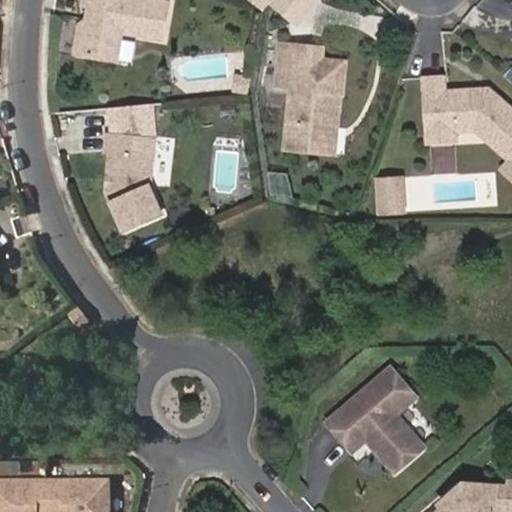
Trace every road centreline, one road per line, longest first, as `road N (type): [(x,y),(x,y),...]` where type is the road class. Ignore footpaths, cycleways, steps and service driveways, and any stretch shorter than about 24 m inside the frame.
road 1 (residential): [(35,0),(28,101),(53,199),(113,305),(161,362)]
road 2 (residential): [(224,450),(247,407),(237,375),(193,352),(161,362)]
